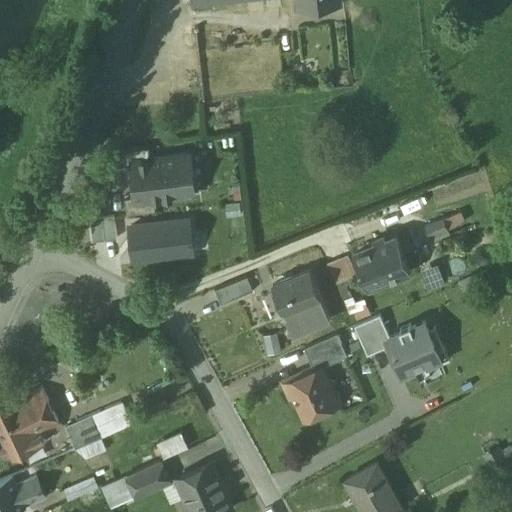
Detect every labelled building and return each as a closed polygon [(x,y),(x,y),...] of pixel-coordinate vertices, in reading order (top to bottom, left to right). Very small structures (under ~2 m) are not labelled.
[(240,0),(215,0),(193,3),(194,11),(242,7),(240,0)] [(149,145),(119,148),(121,165),(133,163),(132,159),(150,157),(149,145)] [(150,157),(132,159),(133,163),(136,195),(137,199),(154,197),(195,192),(195,188),(199,187),(196,165),(192,166),(191,152),(150,157)] [(154,197),(137,199),(136,195),(125,196),(127,212),(156,209),(154,197)] [(94,238),(119,236),(116,212),(91,215),(94,238)] [(189,219),(131,225),(135,258),(192,251),(189,219)] [(444,219),(426,226),(430,237),(448,230),(444,219)] [(398,237),(355,254),(369,287),(370,286),(370,284),(384,279),(384,280),(411,270),(398,237)] [(121,263),(133,263),(131,239),(120,240),(121,263)] [(349,255),(328,264),(337,285),(357,276),(349,255)] [(438,264),(429,268),(435,284),(445,280),(438,264)] [(310,271),(273,286),(293,334),(330,319),(310,271)] [(248,277),(242,279),(247,293),(253,290),(248,277)] [(242,279),(216,289),(222,303),(247,293),(242,279)] [(426,320),(412,326),(411,323),(400,328),(401,331),(386,338),(403,374),(442,357),(426,320)] [(337,334),(305,349),(314,370),(321,367),(322,368),(348,357),(337,334)] [(322,368),(321,367),(314,370),(300,377),(296,375),(283,381),(289,397),(295,394),(306,418),(321,411),(326,413),(339,407),(341,401),(337,392),(332,390),(322,368)] [(61,427),(41,388),(23,397),(43,436),(61,427)] [(13,402),(8,392),(0,396),(0,427),(14,456),(45,441),(43,436),(23,397),(13,402)] [(123,402),(92,415),(101,437),(132,424),(123,402)] [(92,415),(66,426),(75,448),(101,438),(101,437),(92,415)] [(158,444),(165,458),(189,447),(182,433),(158,444)] [(501,446),(486,453),(495,474),(511,466),(501,446)] [(161,459),(128,474),(137,496),(170,481),(161,459)] [(392,511),(403,506),(378,461),(345,479),(363,511),(392,511)] [(212,462),(178,478),(186,496),(183,502),(186,508),(192,511),(223,511),(233,508),(212,462)] [(13,474),(0,479),(0,511),(7,511),(26,505),(26,504),(17,483),(13,474)] [(37,475),(17,483),(26,504),(46,495),(37,475)] [(83,480),(64,489),(68,499),(88,491),(83,480)]
